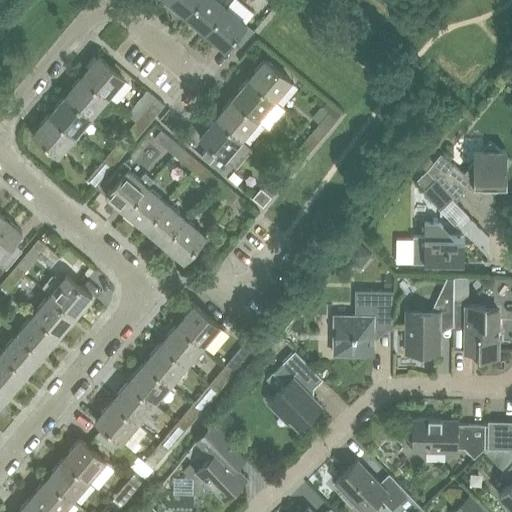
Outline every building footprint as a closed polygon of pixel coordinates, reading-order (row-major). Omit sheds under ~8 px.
[(165,0),(185,16),(198,0),(165,0)] [(218,0),(198,0),(185,16),(204,32),(226,6),(218,0)] [(226,6),(204,32),(224,49),(232,39),(246,23),(244,21),(226,7),(226,6)] [(98,55),(81,75),(107,97),(124,77),(98,55)] [(264,58),(248,78),(274,100),(290,80),(290,79),(275,67),(264,58)] [(81,75),(65,94),(91,116),(107,97),(81,75)] [(248,78),(232,97),(257,119),(274,100),(248,78)] [(65,94),(48,113),(75,136),(91,116),(65,94)] [(232,97),(215,116),(241,138),(257,119),(232,97)] [(152,102),(136,121),(144,128),(160,109),(152,102)] [(328,112),(311,132),(320,138),(336,119),(328,112)] [(48,113),(32,133),(58,155),(75,136),(48,113)] [(215,116),(199,136),(209,145),(201,155),(224,174),(233,163),(225,157),(241,138),(215,116)] [(136,121),(119,140),(128,147),(144,128),(136,121)] [(161,129),(154,138),(173,154),(180,146),(161,129)] [(311,132),(295,151),(304,158),(320,138),(311,132)] [(119,140),(103,159),(111,166),(128,147),(119,140)] [(427,170),(435,178),(439,183),(447,173),(479,199),(483,195),(483,187),(506,187),(506,166),(511,159),(506,154),(506,149),(500,149),(489,141),(482,149),(473,149),(473,161),(464,172),(440,153),(427,170)] [(180,146),(173,154),(192,170),(199,162),(180,146)] [(295,151),(279,170),(287,177),(304,158),(295,151)] [(103,159),(87,179),(95,186),(111,166),(103,159)] [(111,187),(105,195),(124,211),(146,185),(152,179),(144,172),(138,178),(127,169),(129,166),(123,161),(106,182),(111,187)] [(199,162),(192,170),(212,186),(219,178),(199,162)] [(263,189),(270,196),(271,196),(287,177),(279,170),(263,189)] [(219,178),(212,186),(231,203),(238,194),(219,178)] [(453,197),(439,183),(435,178),(422,191),(440,210),(453,197)] [(146,185),(124,211),(144,228),(166,202),(146,185)] [(260,187),(253,196),(262,205),(270,196),(263,189),(260,187)] [(166,202),(144,228),(163,244),(185,218),(166,202)] [(2,215),(0,216),(0,256),(14,240),(21,231),(2,215)] [(185,218),(163,244),(183,260),(205,234),(185,218)] [(396,237),(396,261),(412,262),(423,263),(463,263),(464,236),(453,236),(443,226),(438,222),(424,222),(424,236),(412,235),(412,238),(396,237)] [(31,246),(15,265),(24,272),(37,256),(49,267),(57,257),(37,239),(31,246)] [(15,265),(0,283),(0,285),(7,291),(24,272),(15,265)] [(50,293),(49,293),(75,316),(92,296),(65,274),(61,279),(50,293)] [(406,311),(405,350),(406,350),(406,353),(412,355),(414,351),(430,351),(438,351),(438,345),(439,316),(453,316),(453,287),(453,274),(447,274),(441,287),(430,311),(406,311)] [(334,314),(333,353),(346,353),(353,360),(359,354),(372,354),(373,325),(391,325),(391,328),(392,328),(393,290),(355,289),(354,315),(334,314)] [(49,293),(33,313),(59,335),(75,316),(49,293)] [(453,298),(453,324),(465,324),(464,350),(478,351),(478,356),(497,356),(497,335),(500,332),(497,328),(498,309),(484,309),(485,304),(467,304),(467,298),(453,298)] [(193,303),(176,323),(202,345),(219,325),(193,303)] [(33,313),(17,332),(42,354),(59,335),(33,313)] [(176,323),(160,342),(186,364),(202,345),(176,323)] [(17,332),(0,351),(26,373),(42,354),(17,332)] [(160,342),(144,362),(170,384),(186,364),(160,342)] [(241,345),(225,364),(233,371),(250,352),(241,345)] [(284,384),(267,401),(279,414),(282,411),(298,427),(321,405),(304,389),(318,376),(330,388),(331,388),(294,350),(272,371),(284,384)] [(0,351),(0,384),(10,393),(26,373),(0,351)] [(144,362),(127,381),(153,403),(170,384),(144,362)] [(225,364),(209,384),(217,391),(233,371),(225,364)] [(127,381),(111,400),(137,422),(153,403),(127,381)] [(0,384),(0,404),(10,393),(0,384)] [(209,384),(192,403),(201,410),(217,391),(209,384)] [(111,400),(94,420),(120,442),(121,441),(137,422),(111,400)] [(192,403),(176,422),(185,429),(201,410),(192,403)] [(411,427),(404,434),(411,442),(411,450),(457,451),(457,447),(464,447),(473,457),(484,447),(484,424),(457,423),(457,419),(411,418),(411,427)] [(245,453),(220,428),(212,420),(191,440),(207,457),(207,459),(196,470),(203,477),(204,477),(203,490),(216,490),(224,499),(245,478),(240,472),(236,472),(236,468),(233,465),(245,453)] [(511,420),(487,420),(487,446),(506,447),(511,446),(511,420)] [(176,422),(160,442),(168,448),(185,429),(176,422)] [(101,426),(93,436),(112,452),(120,442),(101,426)] [(79,438),(62,458),(88,480),(104,461),(105,460),(79,438)] [(160,442),(144,461),(152,468),(168,448),(160,442)] [(62,458),(46,477),(72,499),(88,480),(62,458)] [(378,497),(392,511),(421,511),(424,510),(390,474),(380,484),(357,460),(335,481),(344,490),(340,494),(351,506),(355,502),(364,511),(378,497)] [(508,484),(498,494),(511,508),(511,463),(500,475),(508,484)] [(46,477),(30,496),(48,511),(61,511),(72,499),(46,477)] [(128,480),(111,499),(119,506),(136,487),(128,480)] [(451,511),(487,511),(470,494),(451,511)] [(48,511),(30,496),(16,511),(48,511)] [(111,499),(100,511),(114,511),(119,506),(111,499)] [(158,511),(146,500),(139,507),(145,511),(158,511)]
